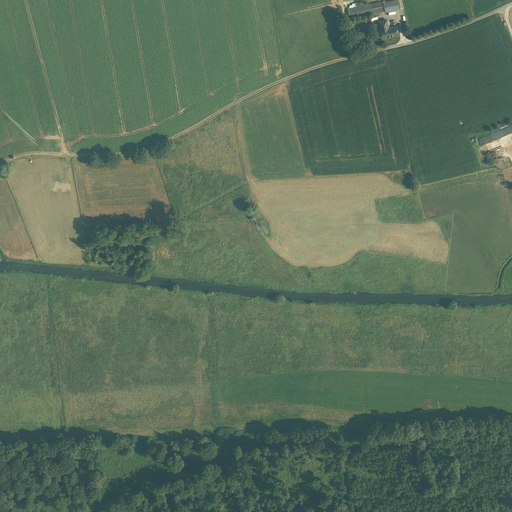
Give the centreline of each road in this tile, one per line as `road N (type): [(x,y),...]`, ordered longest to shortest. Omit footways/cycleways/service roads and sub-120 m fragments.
road 1 (track): [(0,163),(23,154),(154,148),(234,102),(328,63)]
road 2 (residential): [(328,63),(412,42),(511,3)]
road 3 (track): [(69,155),(83,233),(119,245),(169,246)]
